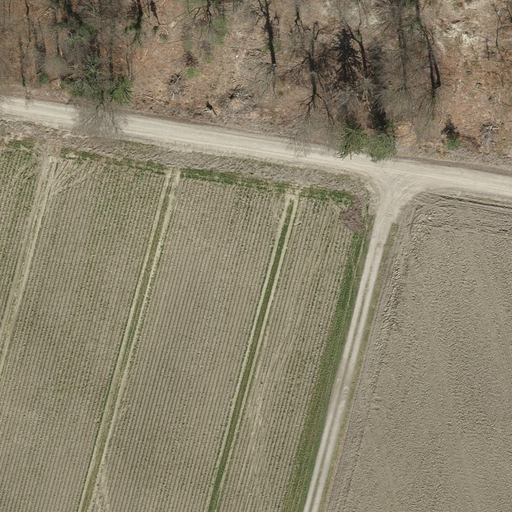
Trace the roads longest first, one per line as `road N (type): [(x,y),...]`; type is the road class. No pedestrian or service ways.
road 1 (track): [(402,172),(0,109)]
road 2 (track): [(311,511),(402,172)]
